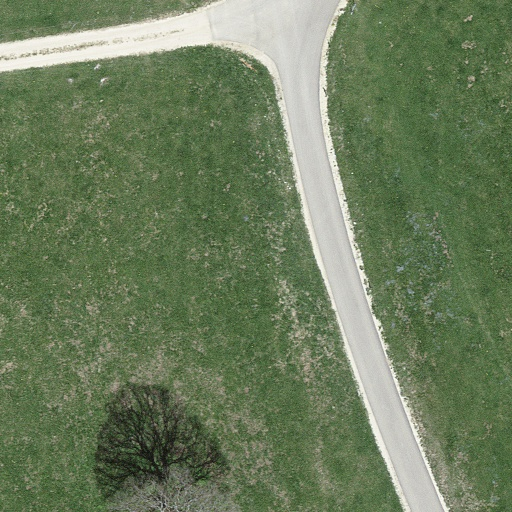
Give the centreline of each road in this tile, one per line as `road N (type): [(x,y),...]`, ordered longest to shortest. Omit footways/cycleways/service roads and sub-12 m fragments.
road 1 (unclassified): [(427,511),(338,260),(308,143),(287,6)]
road 2 (track): [(287,6),(0,62)]
